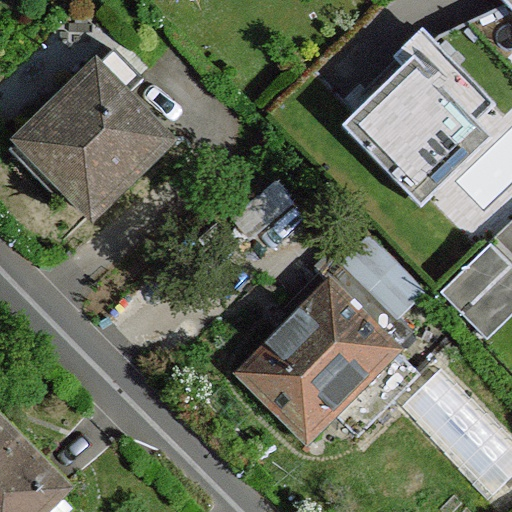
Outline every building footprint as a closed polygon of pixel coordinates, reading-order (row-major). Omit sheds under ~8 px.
[(511,0),(502,0),(511,9),(511,0)] [(508,114),(426,36),(342,124),(423,202),(508,114)] [(144,80),(116,51),(12,152),(58,202),(68,191),(97,219),(173,144),(126,97),(144,80)] [(405,314),(432,287),(379,234),(352,260),(405,314)] [(332,287),(245,375),(310,441),(399,352),(349,303),(332,287)] [(349,303),(399,352),(415,335),(366,287),(349,303)] [(68,490),(0,422),(0,511),(46,511),(60,498),(68,490)]
